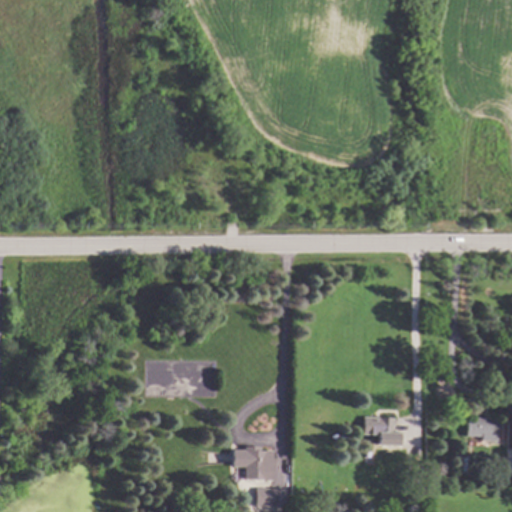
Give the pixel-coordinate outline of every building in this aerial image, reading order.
[(492,416),(492,418),(495,419),(494,441),(486,441),(486,444),(478,444),(478,437),(463,437),(463,436),(464,418),(481,418),(481,415),(492,416)] [(391,418),(390,433),(398,433),(398,445),(375,445),(375,435),(360,434),(361,417),(391,418)] [(269,477),(269,480),(262,480),(262,479),(242,479),(242,466),(240,466),(240,451),(269,451),(269,477)] [(467,472),(459,472),(459,457),(467,457),(467,472)] [(287,492),(287,506),(265,506),(265,504),(259,504),(259,489),(265,489),(287,489),(287,492)]
